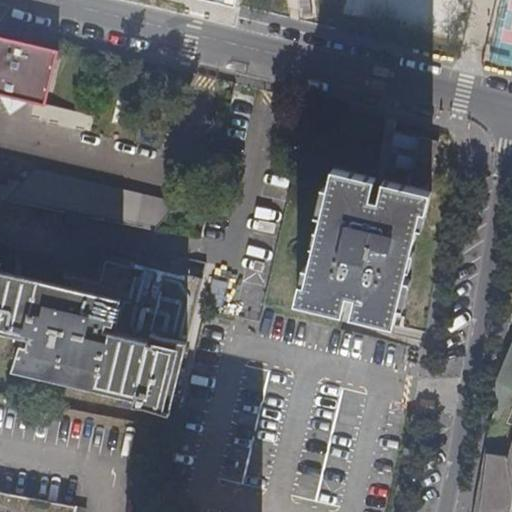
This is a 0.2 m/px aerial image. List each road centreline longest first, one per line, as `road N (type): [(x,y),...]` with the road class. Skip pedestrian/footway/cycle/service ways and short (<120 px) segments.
road 1 (residential): [(38,0),(502,112)]
road 2 (residential): [(424,511),(502,112)]
